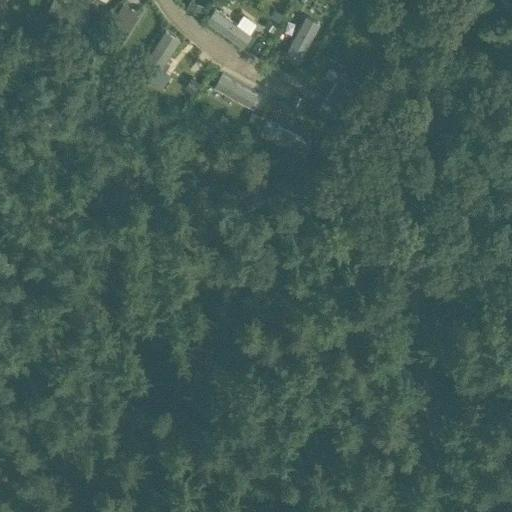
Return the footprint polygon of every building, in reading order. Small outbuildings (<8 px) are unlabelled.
[(57,0),(54,0),(48,11),(83,31),(90,19),(57,0)] [(190,2),(186,11),(198,15),(202,7),(190,2)] [(123,6),(104,37),(118,45),(137,14),(123,6)] [(215,9),(205,22),(243,49),(252,36),(215,9)] [(305,17),(284,56),(298,64),(319,25),(305,17)] [(268,22),(265,28),(273,33),(276,27),(268,22)] [(165,30),(136,76),(150,85),(180,39),(165,30)] [(272,50),(267,59),(274,64),(279,54),(272,50)] [(342,73),(319,113),(332,121),(356,82),(342,73)] [(222,75),(214,89),(250,109),(258,95),(222,75)] [(191,78),(184,90),(193,96),(200,84),(191,78)] [(296,96),(291,106),(299,110),(304,100),(296,96)] [(271,106),(268,116),(274,119),(279,108),(271,106)] [(266,121),(260,136),(299,154),(306,140),(266,121)]
